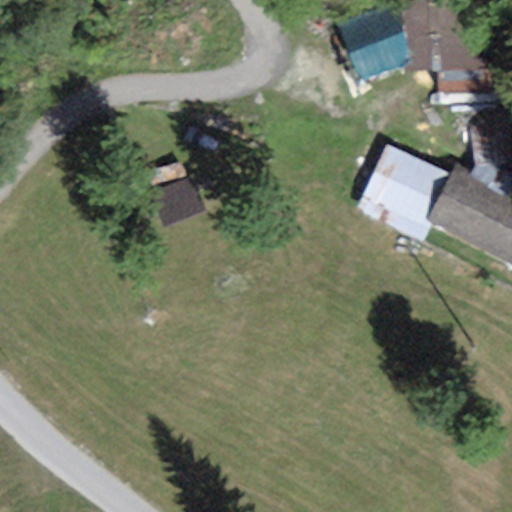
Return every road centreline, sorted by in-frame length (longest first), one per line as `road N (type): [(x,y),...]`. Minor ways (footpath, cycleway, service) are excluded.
road 1 (track): [(0,179),(86,102),(251,73),(268,48),(245,0)]
road 2 (unclassified): [(108,511),(0,404)]
